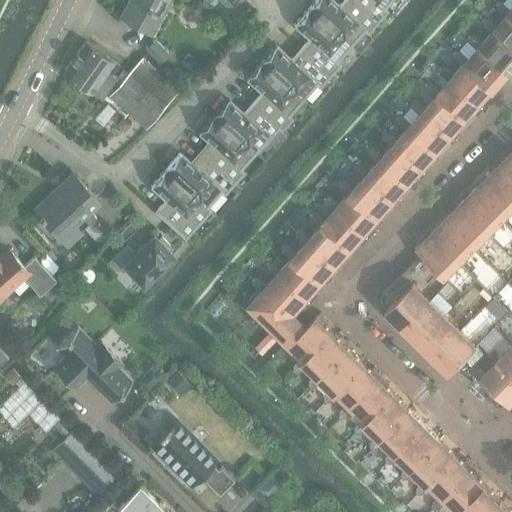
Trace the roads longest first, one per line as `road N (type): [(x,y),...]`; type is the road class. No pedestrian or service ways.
road 1 (residential): [(511,134),(346,296),(344,310),(352,327),(481,451)]
road 2 (residential): [(14,105),(118,192),(273,23)]
